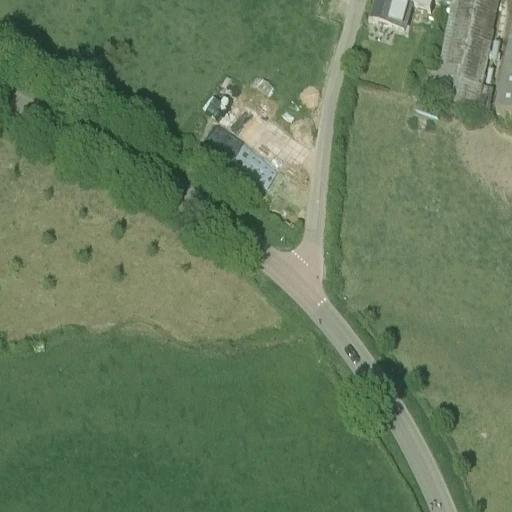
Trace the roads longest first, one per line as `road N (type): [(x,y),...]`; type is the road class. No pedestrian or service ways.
road 1 (tertiary): [(289,280),(192,202),(0,97)]
road 2 (unclassified): [(289,280),(311,248),(328,108),(359,0)]
road 3 (tertiary): [(444,511),(391,406),(334,325),(289,280)]
